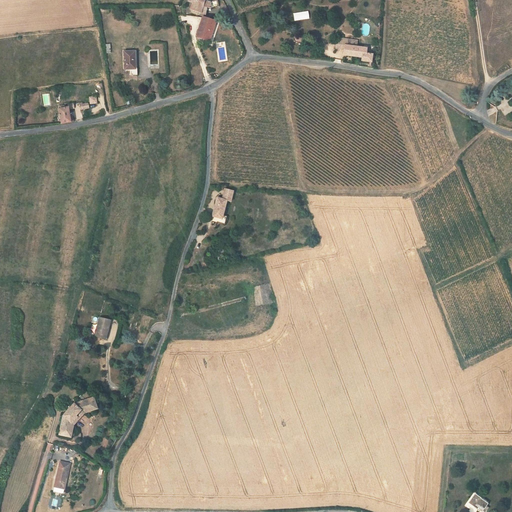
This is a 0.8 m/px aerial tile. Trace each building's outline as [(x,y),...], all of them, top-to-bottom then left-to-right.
[(188,0),(188,2),(191,3),(195,4),(193,11),(205,14),(207,8),(210,9),(218,7),(216,0),(215,0),(210,2),(205,1),(205,0),(188,0)] [(182,22),(195,24),(196,16),(183,15),(182,22)] [(216,21),(203,18),(196,37),(210,41),(216,21)] [(353,40),(349,40),(338,38),(336,49),(344,50),(343,55),(349,56),(353,57),(362,58),(362,61),(370,62),(372,63),(372,55),(369,55),(367,54),(367,49),(359,47),(357,47),(357,41),(353,40)] [(134,51),(124,52),(125,69),(131,69),(131,73),(131,74),(132,75),(134,75),(138,75),(137,68),(134,69),(134,51)] [(89,104),(97,103),(96,96),(88,96),(89,104)] [(499,105),(504,115),(511,111),(506,101),(499,105)] [(59,109),(62,124),(71,122),(68,107),(59,109)] [(224,192),(223,196),(222,199),(217,197),(215,206),(225,208),(227,201),(230,202),(232,196),(233,192),(233,191),(225,189),(224,192)] [(213,222),(224,224),(227,216),(223,215),(225,208),(215,206),(212,217),(214,217),(213,222)] [(100,319),(99,322),(96,336),(99,337),(103,338),(106,339),(111,322),(103,319),(100,319)] [(59,432),(59,435),(70,438),(73,425),(84,414),(98,410),(94,398),(92,399),(94,408),(82,412),(71,424),(69,435),(59,432)] [(63,416),(59,432),(69,435),(71,424),(82,412),(94,408),(92,399),(74,404),(63,416)] [(55,487),(64,489),(69,464),(60,462),(55,487)] [(475,495),(469,503),(482,511),(483,511),(484,511),(486,511),(489,508),(486,506),(488,504),(475,495)]
